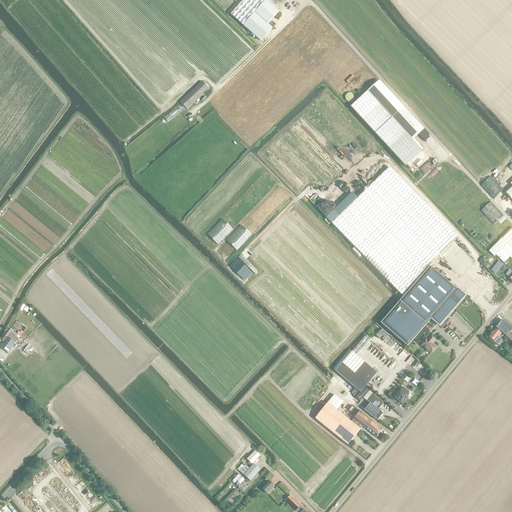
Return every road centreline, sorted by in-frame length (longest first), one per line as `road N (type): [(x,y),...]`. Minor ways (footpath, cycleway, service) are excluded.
road 1 (tertiary): [(332,511),(511,294)]
road 2 (track): [(17,21),(124,142),(202,78)]
